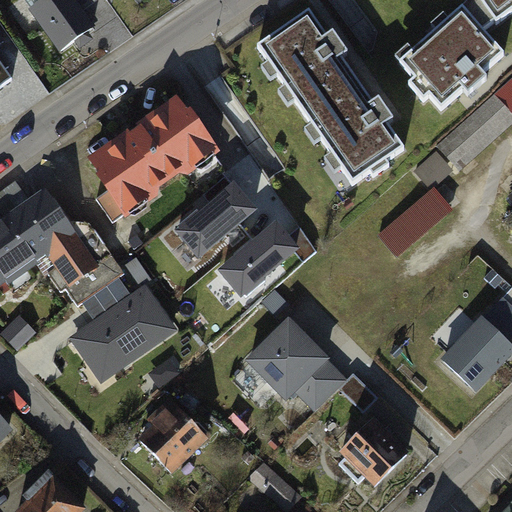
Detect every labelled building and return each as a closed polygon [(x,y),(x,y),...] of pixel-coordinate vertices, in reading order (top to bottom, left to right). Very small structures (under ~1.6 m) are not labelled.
[(79,0),(44,0),(31,10),(63,54),(99,28),(79,0)] [(511,0),(492,0),(507,22),(511,18),(511,0)] [(256,48),(354,190),(406,154),(386,125),(392,121),(380,103),(374,108),(341,60),(350,55),(335,33),(329,37),(311,10),(256,48)] [(465,13),(407,62),(445,107),(503,58),(465,13)] [(0,63),(0,92),(13,84),(0,63)] [(511,81),(437,147),(459,171),(511,123),(511,81)] [(180,104),(94,163),(113,190),(98,201),(114,224),(215,154),(180,104)] [(440,152),(417,170),(434,191),(457,172),(440,152)] [(260,214),(236,185),(176,234),(200,263),(260,214)] [(437,193),(384,238),(401,258),(454,213),(437,193)] [(44,194),(0,226),(0,286),(41,256),(80,309),(111,286),(44,194)] [(216,270),(244,304),(304,256),(277,222),(216,270)] [(148,285),(66,336),(96,384),(178,333),(148,285)] [(511,304),(502,294),(436,355),(475,398),(511,363),(511,340),(511,341),(511,340),(511,304)] [(293,322),(249,365),(290,407),(298,399),(317,418),(353,383),(293,322)] [(142,443),(174,475),(208,442),(170,403),(151,421),(157,428),(142,443)] [(0,418),(0,442),(12,430),(0,418)] [(415,455),(378,420),(343,455),(380,491),(415,455)] [(289,511),(291,511),(302,499),(262,466),(251,480),(289,511)] [(58,481),(27,511),(88,511),(89,511),(58,481)]
